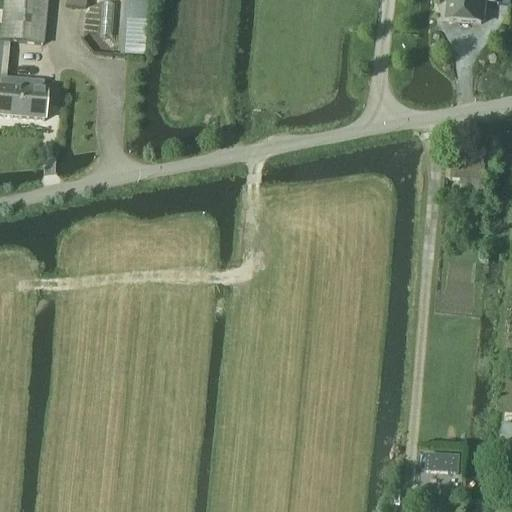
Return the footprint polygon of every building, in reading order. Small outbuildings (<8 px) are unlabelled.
[(45,0),(3,0),(0,37),(0,119),(43,123),(46,94),(42,94),(42,84),(4,81),(8,44),(41,47),(45,0)] [(126,0),(123,59),(144,60),(146,0),(126,0)] [(446,0),(446,6),(450,6),(449,23),(480,26),(483,0),(446,0)] [(485,167),(451,164),(450,182),(483,184),(485,167)] [(502,439),(500,457),(511,458),(511,427),(503,427),(502,439)] [(426,458),(425,475),(459,478),(460,460),(426,458)] [(459,481),(427,478),(426,490),(463,493),(463,482),(459,481)]
